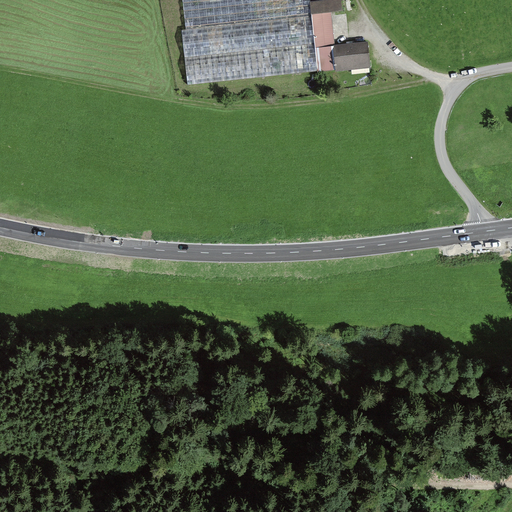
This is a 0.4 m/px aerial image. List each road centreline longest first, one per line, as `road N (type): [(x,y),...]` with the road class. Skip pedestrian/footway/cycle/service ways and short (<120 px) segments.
road 1 (track): [(511,485),(0,461)]
road 2 (secondary): [(482,231),(356,247),(214,252),(0,226)]
road 3 (track): [(0,69),(202,104),(290,105),(442,80),(459,86)]
road 4 (residential): [(482,231),(443,159),(440,127),(465,80),(511,67)]
